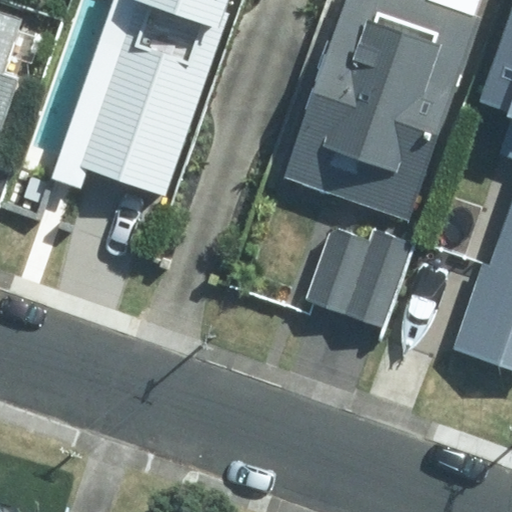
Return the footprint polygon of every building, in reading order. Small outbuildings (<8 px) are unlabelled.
[(108,0),(55,149),(160,187),(226,0),(108,0)] [(492,19),(439,0),(341,0),(277,174),(416,225),(492,19)] [(511,2),(477,104),(511,115),(511,181),(458,335),(511,353),(511,2)] [(43,23),(0,9),(0,131),(8,134),(43,23)] [(387,327),(418,234),(334,207),(304,300),(387,327)]
